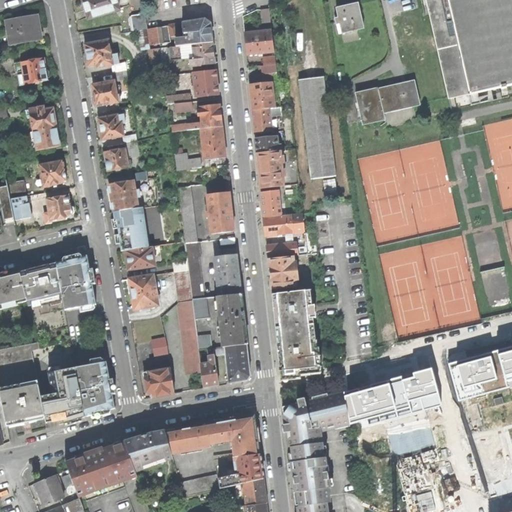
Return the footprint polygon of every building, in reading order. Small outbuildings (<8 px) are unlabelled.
[(122,9),(119,0),(83,0),(86,8),(89,19),(122,9)] [(307,0),(316,59),(330,57),(322,0),(307,0)] [(511,0),(427,0),(449,98),(511,84),(511,0)] [(340,23),(342,32),(362,28),(357,4),(337,9),(339,18),(335,18),(336,21),(336,23),(340,23)] [(261,10),(263,24),(271,23),(269,9),(261,10)] [(138,30),(147,29),(145,14),(135,15),(138,30)] [(11,44),(38,39),(36,28),(39,28),(37,16),(16,20),(7,21),(11,44)] [(190,38),(184,38),(185,45),(193,45),(213,42),(212,32),(211,24),(205,20),(183,22),(184,33),(189,32),(190,38)] [(178,35),(176,24),(168,25),(170,37),(178,35)] [(170,37),(168,25),(158,27),(161,44),(171,42),(170,37)] [(150,46),(161,44),(158,27),(147,29),(150,46)] [(246,45),(247,56),(274,52),(272,30),(245,34),(246,45)] [(177,46),(185,45),(184,38),(176,39),(177,46)] [(112,65),(119,64),(117,54),(111,56),(108,41),(85,45),(87,56),(85,58),(86,61),(86,63),(88,63),(89,66),(98,64),(98,67),(112,65)] [(213,42),(193,45),(194,58),(194,60),(191,60),(189,61),(190,67),(215,64),(214,53),(213,42)] [(194,58),(193,45),(185,45),(177,46),(172,47),(174,60),(194,58)] [(263,59),(264,66),(276,64),(275,57),(263,59)] [(20,85),(48,80),(48,78),(50,76),(49,71),(46,69),(45,64),(44,58),(21,63),(24,75),(18,76),(20,85)] [(125,63),(119,64),(112,65),(113,73),(127,71),(125,63)] [(259,66),(261,81),(278,80),(276,64),(264,66),(259,66)] [(194,72),(196,98),(219,95),(218,83),(216,70),(194,72)] [(128,79),(127,71),(113,73),(115,81),(128,79)] [(179,103),(180,103),(180,96),(177,74),(165,75),(168,104),(179,103)] [(300,81),(313,181),(338,178),(324,78),(300,81)] [(118,102),(115,81),(93,85),(95,97),(96,106),(118,102)] [(383,113),(419,104),(414,81),(378,90),(378,89),(368,91),(356,94),(363,123),(385,118),(383,113)] [(251,99),(253,111),(275,108),(274,99),(277,99),(276,89),(273,89),(272,84),(250,86),(251,99)] [(191,94),(180,96),(180,103),(192,102),(191,94)] [(180,112),(193,110),(192,102),(180,103),(179,103),(180,112)] [(201,116),(202,123),(203,129),(223,126),(221,113),(220,105),(200,108),(201,111),(198,111),(199,117),(201,116)] [(29,110),(29,111),(31,120),(33,132),(34,132),(56,127),(57,127),(54,114),(53,108),(45,110),(44,107),(29,110)] [(254,124),(255,134),(272,132),(270,111),(272,111),(273,114),(276,113),(278,129),(290,127),(287,107),(275,108),(253,111),(254,124)] [(0,123),(9,121),(6,108),(0,109),(0,123)] [(126,123),(124,114),(98,119),(100,131),(102,140),(124,136),(122,123),(126,123)] [(201,129),(205,160),(226,157),(224,142),(223,126),(203,129),(201,129)] [(56,127),(34,132),(35,139),(37,149),(38,150),(60,145),(58,137),(56,127)] [(124,136),(125,143),(137,141),(136,134),(124,136)] [(257,147),(257,154),(280,151),(286,151),(285,146),(281,147),(280,145),(277,145),(276,137),(256,139),(257,147)] [(124,144),(125,149),(126,149),(127,158),(140,155),(137,141),(125,143),(124,144)] [(129,168),(127,158),(126,149),(125,149),(105,152),(106,162),(108,171),(129,168)] [(260,181),(261,188),(292,185),(291,176),(285,176),(285,169),(282,170),(282,164),(284,164),(283,156),(281,156),(280,151),(257,154),(260,181)] [(189,169),(188,159),(187,154),(176,155),(178,170),(189,169)] [(4,166),(19,164),(17,155),(3,158),(4,166)] [(201,158),(188,159),(189,169),(202,167),(201,158)] [(40,165),(42,180),(44,187),(58,184),(58,183),(67,182),(65,169),(64,169),(62,160),(40,165)] [(147,172),(135,174),(136,180),(148,179),(147,172)] [(329,192),(340,191),(339,179),(328,179),(329,192)] [(7,184),(8,187),(10,199),(27,196),(23,180),(7,184)] [(135,191),(134,181),(105,186),(107,196),(110,213),(113,212),(138,208),(137,198),(140,197),(139,190),(135,191)] [(179,187),(186,243),(198,241),(191,186),(179,187)] [(8,187),(4,188),(11,219),(14,219),(10,199),(8,187)] [(0,221),(11,219),(4,188),(0,188),(0,221)] [(263,207),(264,218),(281,216),(279,191),(261,193),(263,207)] [(212,234),(234,231),(232,212),(230,193),(208,195),(209,211),(206,212),(207,218),(210,218),(212,234)] [(47,199),(50,212),(51,221),(65,218),(65,217),(73,216),(73,214),(75,212),(74,207),(72,206),(71,204),(70,204),(69,200),(69,195),(47,199)] [(31,217),(27,196),(10,199),(14,219),(15,220),(31,217)] [(142,208),(138,208),(113,212),(114,219),(116,219),(118,228),(118,232),(119,235),(120,243),(121,251),(125,251),(148,247),(142,208)] [(51,221),(50,212),(43,214),(45,223),(51,222),(51,221)] [(265,228),(266,236),(305,231),(303,214),(281,216),(264,218),(265,228)] [(15,220),(14,219),(11,219),(0,221),(0,225),(0,227),(15,224),(15,220)] [(186,243),(188,261),(193,299),(204,298),(198,257),(200,257),(199,241),(198,241),(186,243)] [(267,247),(269,259),(293,256),(302,255),(308,254),(307,242),(297,243),(296,244),(267,247)] [(153,247),(148,247),(125,251),(127,263),(128,271),(156,267),(155,259),(157,256),(154,254),(153,247)] [(93,285),(90,269),(88,255),(56,263),(56,266),(63,299),(65,312),(97,305),(93,285)] [(217,280),(219,296),(241,294),(239,273),(236,255),(214,258),(216,274),(214,274),(215,281),(217,280)] [(272,289),(296,287),(296,280),(298,280),(296,262),(294,262),(293,256),(269,259),(270,275),(272,289)] [(178,301),(193,299),(188,261),(173,263),(178,301)] [(56,266),(50,267),(27,272),(20,274),(27,301),(29,307),(63,299),(56,266)] [(0,276),(0,305),(16,301),(17,304),(27,301),(20,274),(20,271),(0,276)] [(158,305),(153,276),(130,280),(133,301),(135,309),(158,305)] [(281,377),(301,375),(301,371),(321,369),(319,347),(314,347),(310,317),(316,317),(315,305),(309,305),(308,290),(276,294),(276,302),(273,302),(273,307),(274,311),(277,311),(281,343),(277,343),(278,348),(278,352),(282,351),(282,358),(279,358),(281,377)] [(219,296),(217,296),(223,347),(225,347),(247,344),(244,319),(241,294),(219,296)] [(208,318),(195,320),(197,336),(217,334),(219,348),(223,347),(217,296),(206,298),(208,318)] [(193,299),(195,320),(208,318),(206,298),(204,298),(193,299)] [(194,373),(202,372),(201,365),(199,350),(197,336),(195,320),(193,299),(178,301),(187,374),(194,373)] [(70,337),(83,335),(81,323),(99,320),(97,305),(65,312),(70,337)] [(214,348),(219,348),(217,334),(197,336),(199,350),(206,349),(214,348)] [(85,347),(83,335),(70,337),(76,368),(107,362),(104,344),(85,347)] [(168,359),(164,339),(152,341),(155,361),(168,359)] [(39,342),(23,345),(26,360),(34,358),(32,351),(40,349),(39,342)] [(247,344),(225,347),(225,354),(226,356),(227,356),(229,369),(227,370),(229,383),(248,380),(250,377),(249,362),(247,344)] [(0,349),(0,364),(26,360),(23,345),(0,349)] [(225,354),(225,347),(223,347),(219,348),(214,348),(215,355),(225,354)] [(511,348),(448,365),(458,401),(511,386),(511,348)] [(219,385),(215,355),(209,356),(210,363),(201,365),(202,372),(204,388),(211,386),(219,385)] [(36,377),(43,377),(42,360),(35,361),(36,377)] [(86,417),(116,408),(111,381),(107,362),(76,368),(86,417)] [(50,373),(66,370),(64,367),(60,365),(55,364),(51,366),(49,369),(50,373)] [(76,368),(66,370),(50,373),(54,395),(59,421),(64,420),(65,424),(74,421),(86,417),(76,368)] [(175,394),(171,369),(148,373),(149,376),(145,377),(148,394),(152,394),(152,397),(163,396),(175,394)] [(402,378),(344,393),(350,421),(350,424),(367,419),(368,425),(442,405),(431,369),(413,374),(414,378),(402,381),(402,378)] [(38,381),(0,388),(0,393),(2,404),(7,427),(23,423),(46,419),(41,397),(38,381)] [(290,435),(291,446),(322,442),(320,430),(334,426),(334,425),(350,421),(344,393),(344,392),(291,405),(284,414),(285,424),(288,424),(290,435)] [(47,423),(59,421),(54,395),(41,397),(46,419),(47,423)] [(468,406),(474,426),(486,422),(480,403),(468,406)] [(232,441),(235,457),(237,457),(260,454),(257,435),(255,415),(207,424),(211,445),(232,441)] [(212,448),(211,445),(207,424),(187,427),(165,431),(172,455),(212,448)] [(153,434),(132,440),(125,442),(133,466),(142,464),(165,457),(166,461),(174,459),(172,455),(165,431),(153,434)] [(125,442),(117,444),(120,454),(129,480),(137,477),(133,466),(125,442)] [(297,491),(299,506),(326,502),(327,502),(325,487),(329,486),(325,456),(324,456),(322,442),(291,446),(293,460),(294,469),(293,469),(296,492),(297,491)] [(113,456),(120,454),(117,444),(110,446),(111,449),(113,456)] [(113,456),(111,449),(104,451),(103,449),(95,451),(108,487),(129,480),(120,454),(113,456)] [(79,497),(108,487),(95,451),(89,453),(65,460),(79,497)] [(260,454),(237,457),(238,461),(239,474),(218,479),(221,490),(241,484),(263,479),(261,465),(260,454)] [(143,468),(166,461),(165,457),(142,464),(143,468)] [(59,484),(55,475),(35,484),(40,495),(41,498),(44,506),(64,497),(59,484)] [(219,489),(221,490),(218,479),(218,475),(180,483),(185,497),(219,489)] [(67,476),(63,478),(71,495),(76,493),(67,476)] [(241,484),(244,506),(266,503),(264,490),(263,479),(241,484)] [(134,511),(125,488),(111,493),(117,511),(134,511)] [(117,511),(111,493),(86,502),(89,511),(117,511)] [(80,499),(46,511),(73,511),(83,508),(80,499)] [(327,511),(326,502),(299,506),(297,506),(298,511),(327,511)] [(225,509),(225,511),(266,511),(266,503),(244,506),(225,509)]
